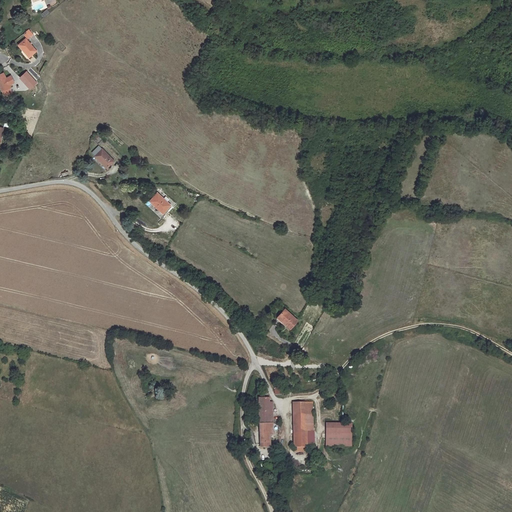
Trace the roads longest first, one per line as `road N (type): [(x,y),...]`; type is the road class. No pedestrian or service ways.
road 1 (unclassified): [(0,190),(52,181),(81,187),(239,330),(269,388)]
road 2 (track): [(314,397),(370,342),(409,326),(455,326),(511,353)]
road 3 (track): [(255,362),(240,413),(247,458),(272,511)]
